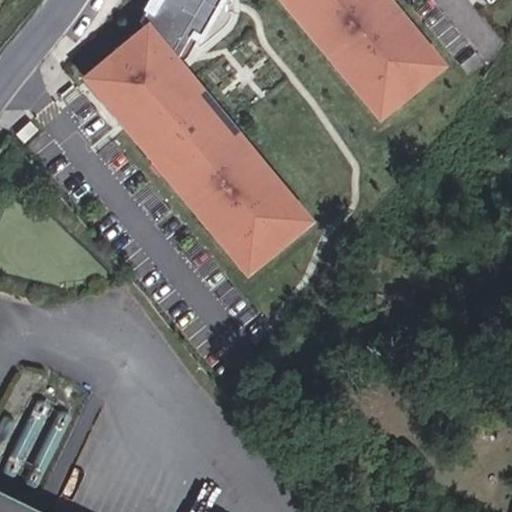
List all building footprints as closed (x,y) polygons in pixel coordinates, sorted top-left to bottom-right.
[(163,0),(142,38),(156,27),(186,64),(199,39),(206,42),(232,0),(163,0)] [(276,0),(384,134),(457,75),(396,0),(276,0)] [(142,38),(86,84),(252,286),(323,229),(249,138),(243,143),(208,100),(213,96),(186,64),(156,27),(142,38)] [(461,415),(436,473),(477,490),(501,431),(461,415)] [(284,511),(227,481),(210,511),(284,511)] [(30,511),(0,497),(0,511),(30,511)]
